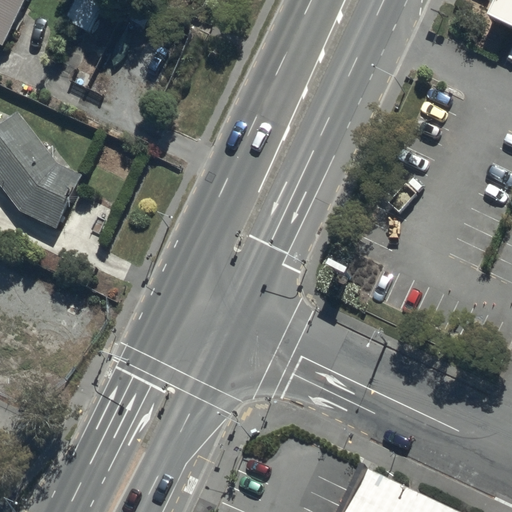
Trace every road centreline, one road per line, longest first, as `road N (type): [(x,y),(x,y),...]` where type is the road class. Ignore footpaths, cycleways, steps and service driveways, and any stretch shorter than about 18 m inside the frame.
road 1 (secondary): [(383,0),(231,323)]
road 2 (secondary): [(172,295),(312,0)]
road 3 (residential): [(231,323),(511,455)]
road 4 (secondary): [(66,511),(172,295)]
road 5 (secondary): [(231,323),(140,511)]
